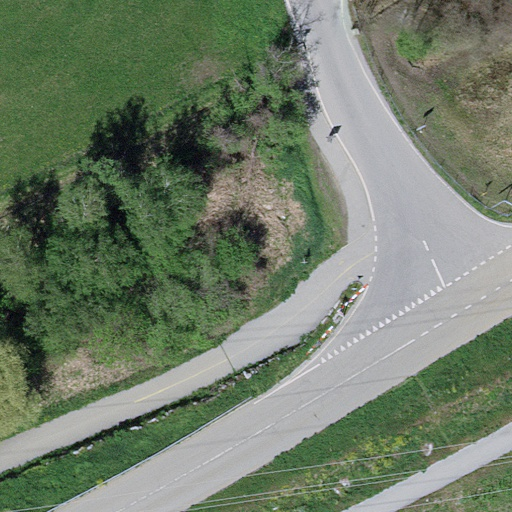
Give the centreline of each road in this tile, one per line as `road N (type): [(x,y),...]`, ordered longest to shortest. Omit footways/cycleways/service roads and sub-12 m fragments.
road 1 (unclassified): [(107,511),(454,315)]
road 2 (unclassified): [(454,315),(335,62),(316,0)]
